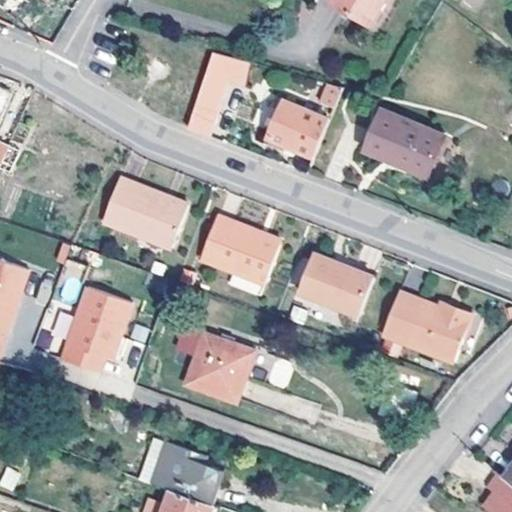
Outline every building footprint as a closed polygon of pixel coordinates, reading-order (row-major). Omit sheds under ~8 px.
[(321,0),(371,31),(389,0),(321,0)] [(211,77),(228,82),(246,86),(254,63),(219,53),(211,77)] [(192,128),(212,136),(228,82),(211,77),(192,128)] [(323,103),(337,110),(346,89),(330,85),(323,103)] [(0,119),(13,92),(0,86),(0,119)] [(271,139),(316,159),(332,122),(287,102),(271,139)] [(383,111),(367,150),(430,176),(446,137),(383,111)] [(0,167),(11,172),(22,151),(10,146),(0,141),(0,167)] [(191,203),(122,177),(106,219),(175,245),(191,203)] [(284,238),(220,215),(204,256),(269,281),(284,238)] [(375,274),(316,251),(302,288),(361,310),(375,274)] [(22,292),(30,268),(0,257),(0,354),(19,301),(14,299),(17,291),(22,292)] [(60,299),(75,302),(82,265),(67,262),(60,299)] [(137,299),(92,283),(67,356),(105,369),(110,353),(118,356),(137,299)] [(399,290),(384,333),(455,360),(472,313),(441,301),(440,304),(399,290)] [(256,351),(207,334),(189,383),(239,401),(256,351)] [(174,488),(217,503),(228,470),(210,463),(202,461),(205,453),(172,441),(158,483),(174,488)] [(202,461),(210,463),(213,455),(205,453),(202,461)] [(0,482),(0,484),(12,490),(19,472),(6,467),(0,482)] [(492,511),(511,511),(511,482),(507,479),(501,475),(491,489),(501,496),(490,511),(492,511)] [(213,511),(217,503),(174,488),(165,511),(213,511)]
